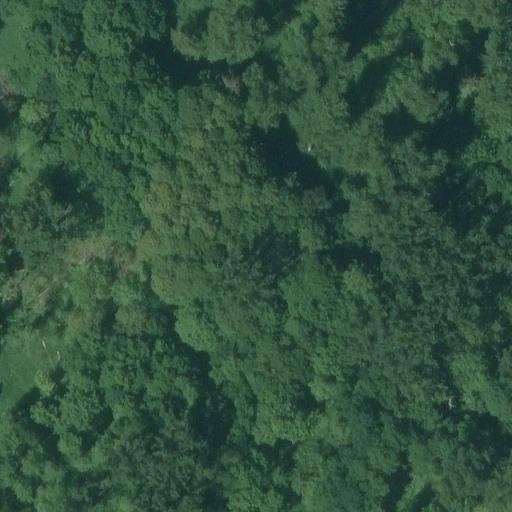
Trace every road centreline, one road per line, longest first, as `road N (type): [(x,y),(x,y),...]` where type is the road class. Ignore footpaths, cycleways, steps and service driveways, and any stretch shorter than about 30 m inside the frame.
road 1 (track): [(380,266),(167,0)]
road 2 (track): [(511,430),(380,266)]
road 3 (track): [(511,154),(380,266)]
